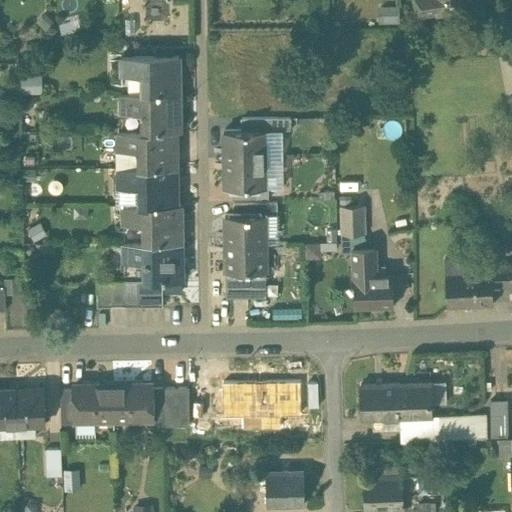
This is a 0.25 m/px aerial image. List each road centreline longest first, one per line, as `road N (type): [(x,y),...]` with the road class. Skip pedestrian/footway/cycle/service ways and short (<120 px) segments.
road 1 (residential): [(0,347),(329,338)]
road 2 (residential): [(329,338),(511,328)]
road 3 (residential): [(329,338),(333,511)]
